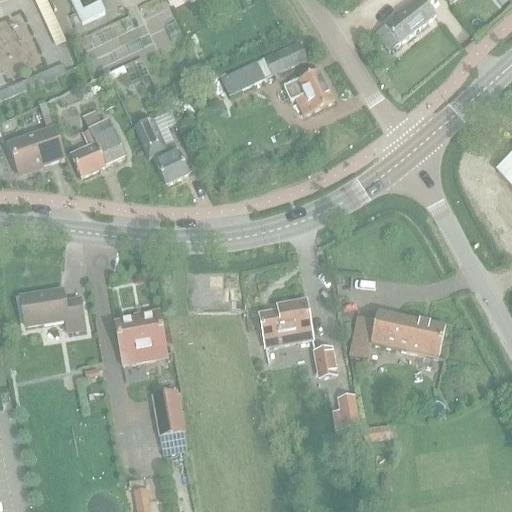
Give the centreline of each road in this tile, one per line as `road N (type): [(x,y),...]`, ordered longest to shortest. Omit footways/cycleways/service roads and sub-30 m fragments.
road 1 (secondary): [(0,225),(171,242),(244,237),(335,207),(409,154)]
road 2 (unclassified): [(409,154),(310,0)]
road 3 (secondary): [(409,154),(511,62)]
